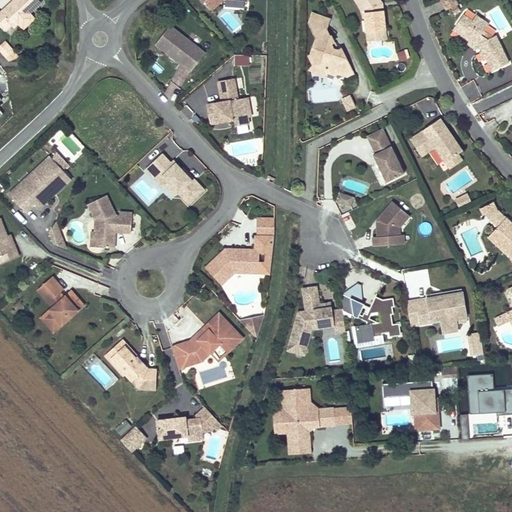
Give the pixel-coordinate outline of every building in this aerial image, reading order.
[(12,7),(3,15),(1,13),(0,13),(0,24),(8,33),(14,28),(16,30),(44,5),(38,0),(19,0),(17,2),(20,4),(14,9),(12,7)] [(377,0),(354,0),(364,15),(366,26),(374,24),(376,34),(387,32),(383,14),(379,9),(383,6),(377,0)] [(441,0),(447,11),(457,6),(454,0),(441,0)] [(328,74),(336,76),(342,73),(344,75),(349,77),(354,74),(342,49),(338,51),(334,50),(332,46),(335,44),(331,38),(325,35),(331,21),(314,15),(310,25),(313,31),(320,34),(312,54),(317,63),(324,67),(328,74)] [(462,17),(455,26),(463,32),(459,37),(469,43),(470,44),(475,42),(478,43),(480,46),(482,50),(479,51),(483,60),(486,59),(491,70),(508,62),(495,35),(490,37),(483,33),(487,25),(474,17),(471,23),(462,17)] [(170,23),(156,42),(170,53),(172,50),(182,58),(180,60),(191,69),(206,51),(170,23)] [(374,24),(366,26),(370,45),(388,42),(387,32),(376,34),(374,24)] [(463,32),(455,26),(451,32),(459,37),(463,32)] [(15,54),(8,46),(2,51),(9,59),(15,54)] [(172,50),(170,53),(180,60),(182,58),(172,50)] [(397,53),(400,62),(408,60),(405,51),(397,53)] [(249,64),(250,54),(235,53),(235,63),(249,64)] [(317,63),(312,54),(309,56),(314,66),(313,72),(327,78),(338,78),(336,76),(328,74),(324,67),(317,63)] [(235,77),(219,80),(220,87),(237,84),(235,77)] [(469,102),(482,96),(474,79),(461,86),(469,102)] [(230,119),(236,118),(237,125),(250,122),(249,116),(247,104),(240,105),(239,97),(237,84),(220,87),(223,100),(208,102),(211,122),(225,120),(224,116),(229,115),(230,119)] [(348,109),(356,106),(351,93),(342,96),(348,109)] [(249,95),(239,97),(240,105),(247,104),(249,116),(252,115),(249,95)] [(438,106),(425,110),(427,120),(441,116),(438,106)] [(463,150),(441,117),(410,138),(422,155),(435,147),(445,162),(458,153),(463,150)] [(384,128),(368,136),(377,154),(374,155),(385,178),(404,169),(384,128)] [(73,131),(61,141),(73,157),(85,147),(73,131)] [(53,150),(11,188),(27,206),(36,198),(69,167),(53,150)] [(162,151),(146,166),(155,175),(161,170),(170,180),(167,182),(176,193),(179,190),(189,201),(205,187),(194,175),(192,177),(181,166),(173,157),(171,160),(162,151)] [(463,159),(458,153),(445,162),(449,168),(463,159)] [(194,175),(183,164),(181,166),(192,177),(194,175)] [(469,166),(442,181),(450,197),(478,183),(469,166)] [(69,167),(36,198),(41,203),(74,173),(69,167)] [(161,170),(155,175),(164,185),(167,182),(170,180),(161,170)] [(120,230),(135,233),(139,212),(121,209),(108,190),(92,201),(101,216),(99,228),(98,236),(105,237),(104,244),(117,246),(119,236),(116,235),(117,231),(120,231),(120,230)] [(355,197),(340,192),(337,202),(352,206),(355,197)] [(469,193),(456,199),(460,207),(473,201),(469,193)] [(401,235),(400,228),(411,216),(394,202),(378,220),(382,224),(382,227),(379,228),(379,237),(374,237),(375,246),(398,244),(397,240),(397,236),(401,235)] [(494,224),(487,232),(506,247),(511,260),(511,222),(506,217),(506,218),(496,208),(493,202),(479,209),(482,215),(484,214),(494,224)] [(6,226),(0,212),(0,249),(1,253),(18,246),(15,238),(12,239),(6,226)] [(68,244),(58,216),(51,227),(56,239),(68,244)] [(274,225),(274,216),(257,216),(257,225),(274,225)] [(9,225),(6,226),(12,239),(15,238),(9,225)] [(99,228),(96,227),(94,242),(104,244),(105,237),(98,236),(99,228)] [(487,232),(484,235),(503,250),(506,247),(487,232)] [(226,251),(226,247),(206,266),(220,281),(234,268),(251,268),(250,271),(268,271),(273,234),(255,234),(255,248),(232,247),(231,251),(226,251)] [(405,244),(405,235),(401,235),(397,236),(397,240),(398,244),(405,244)] [(234,268),(220,281),(222,283),(235,271),(250,271),(251,268),(234,268)] [(315,279),(312,269),(306,271),(309,281),(315,279)] [(54,302),(45,310),(53,320),(61,321),(85,301),(72,286),(66,292),(62,295),(58,290),(62,287),(65,285),(53,272),(38,284),(54,302)] [(347,329),(344,312),(334,313),(332,302),(321,304),(318,287),(304,289),(307,311),(300,312),(288,350),(301,354),(311,322),(322,320),(324,327),(336,326),(336,331),(347,329)] [(357,296),(340,288),(344,311),(368,323),(372,321),(375,316),(382,315),(392,315),(394,315),(393,307),(395,307),(394,299),(383,300),(377,293),(365,304),(356,300),(357,296)] [(429,299),(408,302),(411,317),(421,316),(422,324),(434,322),(433,321),(443,319),(444,326),(458,323),(457,319),(468,317),(463,290),(452,292),(452,295),(445,296),(445,300),(440,301),(439,297),(429,299)] [(452,292),(429,296),(429,299),(439,297),(440,301),(445,300),(445,296),(452,295),(452,292)] [(53,320),(45,310),(41,313),(54,327),(61,321),(53,320)] [(220,310),(197,333),(200,337),(194,343),(199,358),(210,347),(213,350),(223,340),(231,347),(244,333),(220,310)] [(263,313),(242,317),(257,334),(263,313)] [(392,315),(382,315),(384,325),(381,325),(372,321),(368,323),(367,325),(357,326),(359,343),(376,341),(376,338),(385,336),(384,334),(390,333),(391,337),(402,335),(400,324),(394,325),(392,315)] [(421,316),(411,317),(412,326),(422,324),(421,316)] [(313,329),(324,327),(322,320),(311,322),(301,354),(305,356),(313,329)] [(458,323),(444,326),(445,333),(459,331),(458,323)] [(485,352),(482,331),(470,333),(473,353),(485,352)] [(192,338),(173,343),(174,347),(185,344),(190,362),(205,358),(213,350),(210,347),(199,358),(194,343),(200,337),(197,333),(192,338)] [(126,341),(137,353),(139,352),(139,351),(124,335),(107,350),(124,370),(126,368),(113,353),(126,341)] [(149,364),(139,352),(137,353),(126,341),(113,353),(126,368),(140,384),(157,385),(159,365),(149,364)] [(185,344),(174,347),(179,365),(190,362),(185,344)] [(504,362),(486,363),(488,390),(506,389),(504,362)] [(308,388),(283,390),(285,414),(281,414),(282,430),(289,430),(290,440),(291,440),(291,446),(296,449),(306,449),(309,445),(308,426),(310,423),(314,425),(335,424),(334,407),(318,408),(309,402),(308,388)] [(432,390),(411,392),(412,413),(419,413),(434,411),(433,399),(432,390)] [(434,411),(419,413),(420,421),(426,420),(427,430),(438,429),(436,399),(433,399),(434,411)] [(160,434),(188,432),(197,431),(197,428),(204,428),(212,427),(215,424),(217,427),(223,422),(204,402),(198,411),(198,415),(187,415),(187,413),(158,415),(160,434)] [(133,445),(149,431),(138,419),(122,433),(133,445)] [(204,435),(204,428),(197,428),(197,431),(188,432),(189,437),(204,435)] [(184,444),(174,445),(174,453),(185,452),(184,444)] [(202,467),(201,474),(211,477),(213,469),(202,467)]
